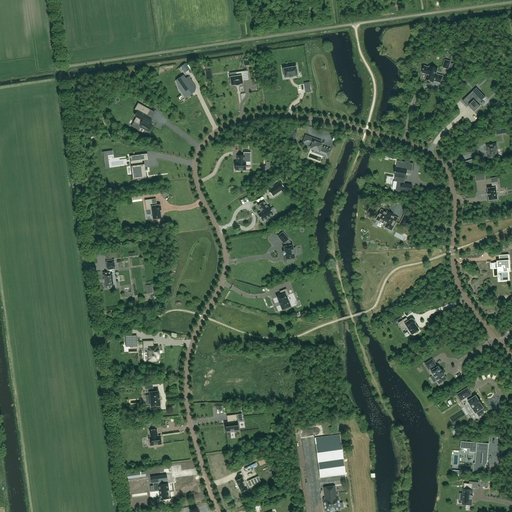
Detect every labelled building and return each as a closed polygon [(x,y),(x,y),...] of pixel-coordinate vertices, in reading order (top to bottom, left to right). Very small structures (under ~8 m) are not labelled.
[(448,69),(451,62),(445,60),(443,67),(448,69)] [(181,67),(185,73),(189,70),(185,64),(181,67)] [(283,69),(284,78),(289,77),(293,77),(297,76),(296,67),(292,68),(292,67),(292,68),(292,66),(287,67),(287,68),(283,69)] [(431,80),(441,83),(443,77),(436,74),(438,69),(430,66),(429,68),(424,66),(422,73),(427,74),(426,80),(431,82),(431,80)] [(248,80),(247,71),(236,73),(236,77),(230,78),(230,80),(229,80),(230,85),(231,84),(231,85),(235,85),(239,85),(239,84),(242,84),(242,81),(248,80)] [(183,76),(176,81),(181,89),(180,90),(181,91),(180,92),(181,93),(182,93),(183,94),(185,93),(187,96),(185,98),(180,101),(180,102),(185,98),(194,92),(189,84),(192,82),(189,76),(188,77),(189,77),(186,79),(183,76)] [(471,109),(474,112),(480,106),(478,104),(486,97),(476,88),(466,98),(471,103),(469,105),(471,107),(470,107),(470,108),(471,107),(472,108),(471,109)] [(147,116),(150,110),(138,104),(135,110),(138,112),(135,117),(136,117),(134,122),(141,126),(140,127),(149,132),(152,126),(149,124),(151,120),(146,117),(147,116)] [(320,142),(309,138),(306,137),(304,142),(312,145),(311,148),(314,149),(313,152),(328,157),(330,152),(320,148),(321,145),(319,144),(320,142)] [(498,157),(496,144),(487,146),(489,158),(498,157)] [(113,150),(103,152),(105,169),(105,168),(109,168),(107,155),(113,155),(112,151),(113,151),(113,150)] [(235,162),(235,170),(245,170),(245,162),(250,162),(250,153),(243,153),(243,156),(237,156),(237,162),(235,162)] [(141,155),(129,156),(130,157),(134,156),(136,167),(132,167),(133,174),(132,174),(132,175),(133,175),(133,179),(133,180),(147,178),(147,177),(146,178),(145,173),(143,173),(141,155)] [(397,182),(396,191),(403,192),(405,180),(406,173),(407,173),(406,172),(406,170),(408,171),(408,170),(411,170),(412,169),(412,170),(413,164),(401,161),(401,162),(397,162),(396,169),(397,169),(396,172),(395,173),(396,173),(395,177),(396,177),(395,181),(397,182)] [(268,190),(272,196),(284,188),(280,182),(268,190)] [(489,197),(489,200),(493,200),(493,201),(499,200),(498,195),(497,195),(496,190),(499,190),(498,182),(492,183),(492,188),(488,189),(488,193),(489,197)] [(152,199),(145,200),(146,210),(150,210),(151,215),(152,214),(153,219),(157,219),(157,220),(162,219),(162,214),(160,214),(160,210),(161,210),(161,206),(159,206),(159,205),(157,206),(156,203),(152,204),(152,199)] [(268,208),(264,201),(258,205),(262,212),(257,214),(262,222),(265,220),(267,222),(270,219),(269,217),(273,214),(269,207),(268,208)] [(382,211),(379,215),(377,220),(387,225),(386,227),(387,227),(392,230),(396,220),(397,219),(395,217),(384,212),(382,211)] [(399,224),(404,227),(409,217),(404,215),(399,224)] [(284,246),(286,259),(287,259),(287,261),(291,261),(291,258),(294,258),(294,255),(296,254),(295,248),(293,248),(292,245),(290,245),(290,242),(288,239),(283,232),(278,236),(283,243),(284,242),(285,244),(285,246),(284,246)] [(509,255),(499,255),(499,261),(497,261),(497,263),(494,263),(491,263),(492,269),(495,268),(498,268),(498,276),(500,276),(500,281),(509,281),(508,269),(510,269),(509,255)] [(116,287),(113,269),(115,269),(113,260),(107,261),(108,270),(109,273),(104,273),(106,288),(113,287),(116,287)] [(288,295),(286,289),(279,292),(281,296),(276,297),(282,310),(286,308),(286,309),(291,307),(289,303),(288,303),(285,296),(288,295)] [(413,320),(412,319),(407,323),(404,319),(399,323),(401,327),(404,325),(408,331),(410,330),(412,335),(415,333),(415,334),(419,332),(418,331),(419,330),(415,323),(416,323),(413,320)] [(131,336),(125,336),(125,343),(130,342),(130,347),(136,347),(136,342),(132,342),(131,336)] [(153,341),(143,341),(143,344),(144,344),(144,352),(146,352),(146,353),(147,353),(147,352),(148,352),(148,356),(149,361),(156,361),(155,355),(159,354),(159,350),(157,350),(157,346),(154,346),(153,341)] [(443,382),(447,379),(444,375),(445,375),(442,371),(441,371),(439,367),(436,368),(434,366),(436,365),(432,360),(425,364),(430,371),(431,371),(432,373),(431,373),(434,377),(435,377),(437,381),(436,381),(439,386),(443,383),(443,382)] [(225,389),(229,389),(230,379),(234,379),(234,372),(233,372),(233,366),(226,366),(226,367),(223,367),(223,370),(222,370),(222,376),(222,382),(225,383),(225,389)] [(151,407),(160,406),(159,391),(153,392),(152,389),(153,389),(152,385),(145,386),(146,390),(149,389),(150,392),(149,392),(150,400),(147,400),(147,405),(150,404),(151,407)] [(483,409),(484,408),(483,408),(481,404),(481,403),(479,401),(479,400),(476,396),(473,398),(471,395),(471,394),(468,388),(457,395),(461,401),(467,397),(469,401),(468,401),(471,406),(470,406),(472,409),(473,409),(475,413),(476,413),(477,413),(479,416),(484,413),(482,410),(483,408),(483,409)] [(225,423),(226,431),(230,431),(231,431),(234,430),(234,431),(234,430),(238,430),(236,415),(227,416),(227,420),(229,419),(229,422),(225,423)] [(151,437),(149,437),(150,446),(162,444),(160,436),(157,436),(157,430),(150,431),(151,437)] [(340,435),(315,438),(320,477),(345,473),(340,435)] [(488,450),(489,444),(461,441),(461,448),(470,449),(470,452),(476,452),(475,463),(474,463),(473,472),(485,473),(486,464),(487,464),(488,455),(486,455),(487,450),(488,450)] [(251,461),(241,466),(243,472),(254,467),(251,461)] [(160,482),(161,482),(160,475),(150,476),(151,477),(152,483),(151,483),(155,483),(155,486),(150,486),(151,492),(159,491),(161,500),(169,499),(168,492),(168,491),(169,491),(168,484),(161,485),(160,482)] [(254,486),(265,481),(262,475),(251,480),(254,486)] [(233,481),(239,492),(246,489),(240,477),(233,481)] [(460,493),(459,499),(463,500),(462,504),(471,505),(472,499),(473,499),(472,499),(472,496),(473,496),(472,496),(472,490),(472,488),(472,484),(470,484),(464,483),(464,489),(463,489),(463,494),(460,493)] [(323,500),(325,511),(331,510),(331,511),(331,510),(334,510),(340,509),(340,508),(343,508),(343,503),(339,503),(338,498),(336,498),(335,486),(323,488),(325,500),(323,500)]
